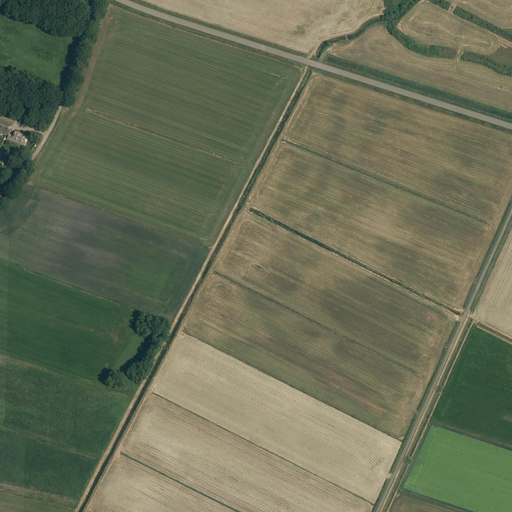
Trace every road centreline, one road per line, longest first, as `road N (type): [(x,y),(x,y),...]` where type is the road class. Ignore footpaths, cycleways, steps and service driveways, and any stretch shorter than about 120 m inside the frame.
road 1 (tertiary): [(511,127),(120,0)]
road 2 (unclassified): [(375,511),(511,209)]
road 3 (unclassified): [(40,145),(94,0)]
